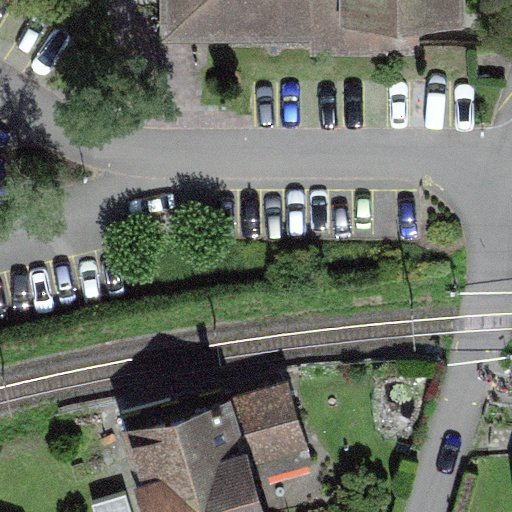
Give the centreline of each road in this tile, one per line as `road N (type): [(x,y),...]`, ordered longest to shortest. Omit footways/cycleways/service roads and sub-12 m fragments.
road 1 (residential): [(0,86),(102,145),(511,170)]
road 2 (residential): [(511,222),(429,511)]
